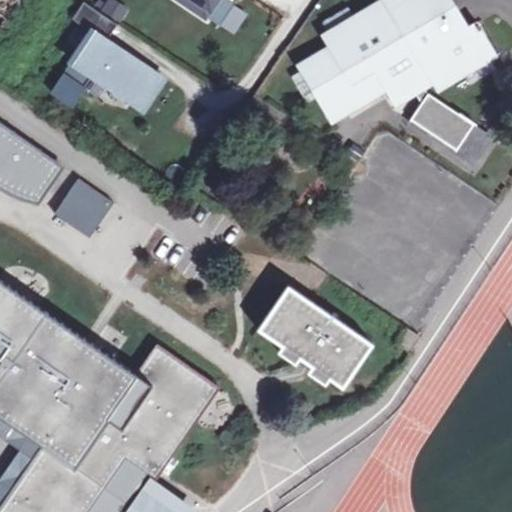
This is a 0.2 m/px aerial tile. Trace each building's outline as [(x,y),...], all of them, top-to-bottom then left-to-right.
[(181,0),(201,13),(209,0),(181,0)] [(314,93),(328,118),(382,87),(391,102),(412,90),(418,100),(406,117),(470,160),(478,148),(477,147),(460,136),(469,123),(471,120),(424,90),(421,85),(431,80),(435,87),(461,73),(488,57),(493,54),(473,20),(464,24),(457,29),(446,9),(453,5),(450,0),(372,0),(351,12),(325,27),(319,31),(326,42),(295,60),(298,66),(314,93)] [(319,18),(325,27),(351,12),(346,3),(319,18)] [(453,5),(446,9),(457,29),(464,24),(453,5)] [(113,20),(96,9),(85,25),(88,27),(83,35),(76,46),(47,88),(67,101),(87,70),(104,82),(128,90),(126,96),(138,104),(159,74),(115,44),(106,45),(99,40),(102,35),(113,20)] [(83,35),(79,33),(72,44),(76,46),(83,35)] [(102,35),(99,40),(106,45),(115,44),(102,35)] [(488,57),(461,73),(466,82),(494,66),(488,57)] [(298,66),(288,71),(304,99),(314,93),(298,66)] [(485,135),(469,123),(460,136),(477,147),(485,135)] [(0,183),(12,189),(26,192),(49,158),(0,124),(0,183)] [(87,237),(112,201),(77,176),(52,212),(87,237)] [(287,286),(259,326),(342,381),(370,342),(287,286)] [(110,380),(0,305),(0,440),(21,455),(0,485),(0,511),(71,511),(105,463),(132,481),(191,391),(131,350),(110,380)] [(396,338),(411,348),(420,335),(405,325),(396,338)] [(488,411),(511,401),(511,366),(476,381),(488,411)] [(381,485),(384,490),(369,498),(376,511),(379,511),(407,498),(397,477),(381,485)]
